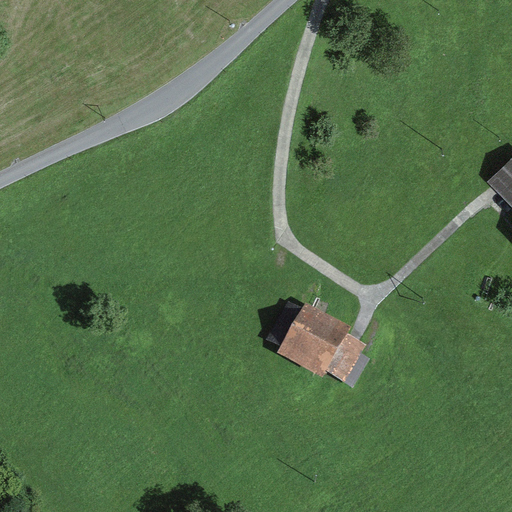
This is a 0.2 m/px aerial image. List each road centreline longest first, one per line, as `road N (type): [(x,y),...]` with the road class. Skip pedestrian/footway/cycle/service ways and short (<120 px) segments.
road 1 (track): [(320,0),(280,177),(281,236),(373,299),(466,212)]
road 2 (unclassified): [(0,180),(171,94),(288,0)]
